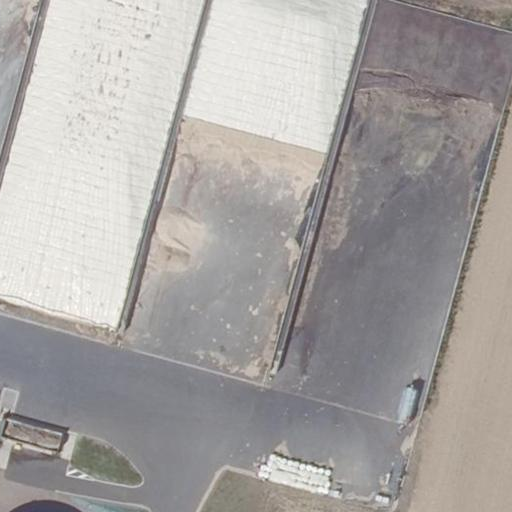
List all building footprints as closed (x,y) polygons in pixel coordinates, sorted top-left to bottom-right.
[(265,201),(270,145),(237,141),(231,198),(265,201)] [(254,240),(255,214),(227,213),(226,240),(254,240)] [(260,288),(249,338),(278,344),(289,294),(260,288)] [(242,349),(236,377),(265,383),(271,355),(242,349)] [(250,430),(260,401),(246,396),(235,424),(250,430)] [(213,457),(225,466),(242,441),(230,433),(213,457)]
